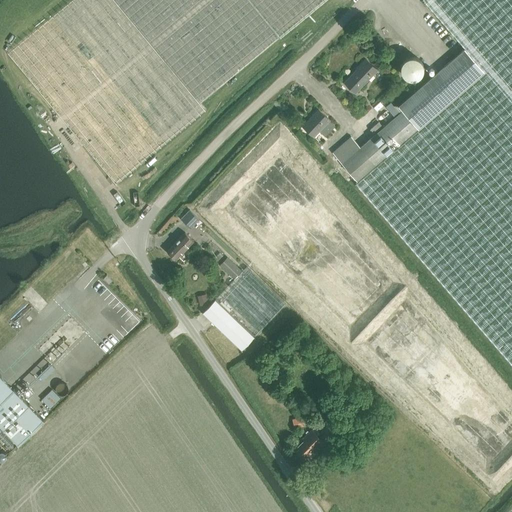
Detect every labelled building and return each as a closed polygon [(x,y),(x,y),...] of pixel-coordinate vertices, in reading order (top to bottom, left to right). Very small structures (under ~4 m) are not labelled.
[(329,0),(67,0),(8,46),(113,183),(208,111),(199,100),(329,0)] [(332,153),(357,182),(355,183),(511,365),(511,0),(423,0),(465,49),(398,106),(402,111),(360,147),(350,137),(332,153)] [(418,54),(400,62),(408,80),(426,72),(418,54)] [(355,93),(362,86),(377,70),(366,59),(351,75),(344,83),(355,93)] [(391,102),(386,106),(394,116),(401,110),(398,106),(396,108),(391,102)] [(314,137),(319,131),(325,136),(335,126),(329,121),(329,120),(318,110),(303,126),(314,137)] [(379,122),(370,130),(374,133),(382,126),(379,122)] [(180,219),(189,228),(198,220),(189,210),(180,219)] [(175,260),(194,241),(185,233),(167,252),(175,260)] [(219,265),(233,279),(241,271),(227,257),(219,265)] [(233,279),(202,313),(211,321),(241,351),(286,303),(280,298),(276,293),(269,287),(264,282),(260,279),(255,275),(246,267),(241,271),(233,279)] [(107,274),(103,278),(109,284),(112,280),(107,274)] [(197,296),(200,306),(209,303),(206,293),(197,296)] [(45,420),(0,374),(0,427),(18,446),(45,420)] [(42,399),(50,408),(62,397),(53,388),(42,399)] [(336,414),(327,423),(335,432),(345,423),(336,414)] [(302,417),(292,420),(295,428),(304,426),(302,417)] [(312,429),(309,432),(307,431),(305,432),(307,434),(303,438),(304,440),(298,447),(307,456),(323,441),(312,429)]
